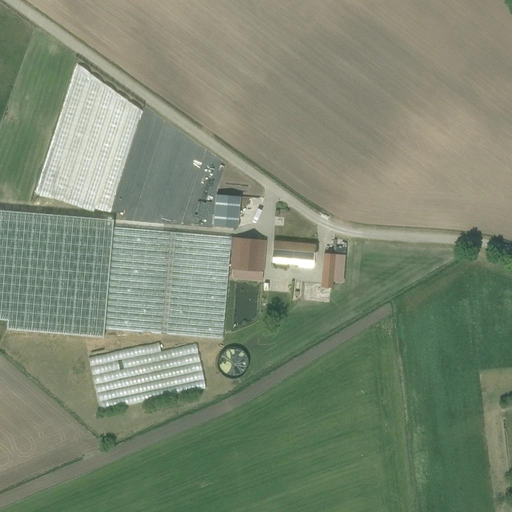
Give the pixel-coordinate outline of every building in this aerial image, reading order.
[(66,67),(34,194),(127,218),(141,162),(121,157),(136,100),(93,89),(97,75),(66,67)] [(239,197),(215,195),(213,227),(236,229),(239,197)] [(103,338),(113,220),(0,210),(0,321),(7,322),(6,330),(103,338)] [(104,330),(222,339),(231,238),(113,228),(104,330)] [(233,279),(262,282),(265,241),(233,238),(232,249),(231,249),(230,270),(233,270),(233,279)] [(273,241),(271,264),(297,265),(298,268),(311,269),(313,267),(315,245),(273,241)] [(335,255),(323,253),(320,288),(331,289),(335,255)] [(84,356),(93,406),(197,386),(189,344),(155,350),(153,342),(84,356)]
